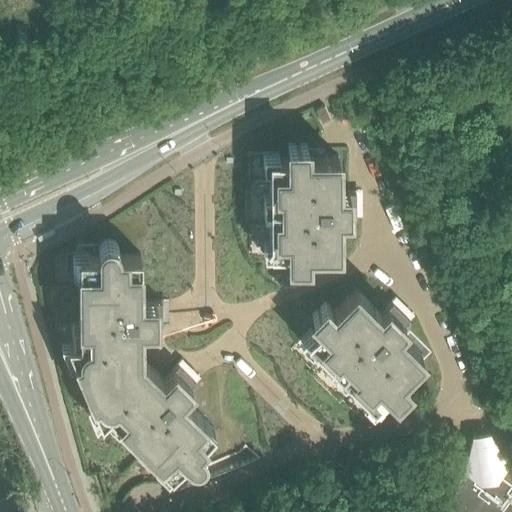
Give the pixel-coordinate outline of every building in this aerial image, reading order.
[(324,105),(315,109),(321,122),(330,118),(324,105)] [(354,200),(354,191),(361,191),(361,190),(337,190),(337,181),(337,155),(306,155),(306,143),(287,144),(287,155),(277,155),(277,152),(262,152),(263,166),(268,166),(268,192),(263,192),(263,212),(268,212),(269,238),(263,238),(263,252),(278,252),(278,249),(288,249),(288,261),(307,261),(307,249),(338,249),(338,222),(337,222),(337,214),(361,214),(361,212),(354,212),(354,200)] [(163,377),(140,355),(140,324),(167,323),(167,322),(161,322),(161,312),(161,301),(167,301),(167,300),(140,300),(140,253),(118,253),(118,249),(117,245),(115,242),(112,240),(108,239),(104,240),(101,242),(99,245),(98,249),(98,253),(88,253),(88,252),(71,252),(72,271),(78,271),(78,322),(72,322),(72,339),(68,339),(68,341),(60,341),(69,363),(75,360),(91,398),(85,401),(94,422),(100,417),(101,418),(104,415),(116,427),(120,423),(157,459),(153,463),(166,476),(177,465),(177,464),(184,457),(186,459),(187,459),(190,461),(194,462),(197,461),(201,459),(203,456),(204,452),(203,448),(201,445),(198,442),(213,427),(180,394),(199,375),(198,374),(193,378),(185,370),(178,363),(183,359),(182,358),(163,377)] [(421,354),(402,335),(396,329),(413,312),(412,311),(407,316),(399,308),(392,301),(396,297),(396,296),(379,312),(373,306),(354,288),(332,310),(324,302),(311,315),(319,323),(312,330),(310,328),(300,339),(310,348),(313,345),(332,363),(328,367),(342,381),(346,377),(365,395),(361,399),(371,409),(381,398),(379,396),(386,389),(394,397),(408,384),(399,376),(421,354)] [(511,511),(511,472),(504,466),(506,464),(488,436),(473,438),(465,470),(468,472),(437,511),(511,511)]
